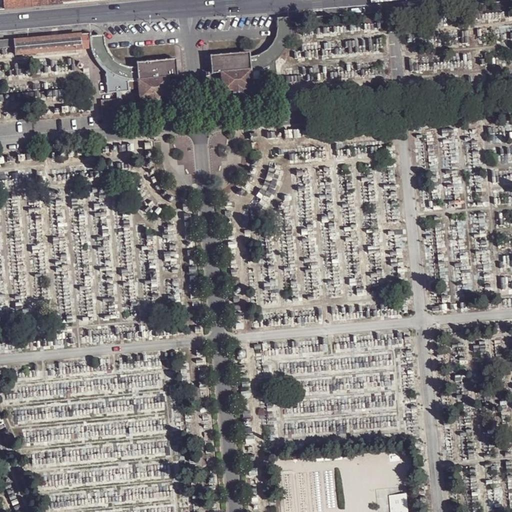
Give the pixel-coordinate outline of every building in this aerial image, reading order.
[(31,0),(4,0),(5,10),(18,9),(32,7),(31,0)] [(209,48),(212,76),(221,67),(251,65),(258,64),(266,63),(272,58),(275,55),(279,50),(284,42),(287,32),(289,22),(300,22),(300,19),(275,20),(275,29),(272,36),(268,42),(262,47),(254,49),(254,46),(209,48)] [(0,48),(15,47),(16,55),(90,49),(89,39),(89,34),(0,40),(0,48)] [(104,47),(103,37),(89,39),(90,49),(92,54),(98,65),(105,72),(114,77),(123,80),(129,81),(137,81),(136,69),(128,69),(121,67),(113,61),(108,55),(104,47)] [(266,63),(258,64),(258,72),(276,69),(275,55),(272,58),(266,63)] [(176,61),(136,65),(136,69),(137,81),(169,79),(178,78),(176,61)] [(252,71),(222,74),(223,92),(234,91),(235,95),(243,95),(243,91),(253,89),(252,71)] [(114,77),(105,72),(106,75),(105,76),(107,95),(116,94),(117,101),(101,102),(104,126),(124,125),(122,100),(121,94),(130,93),(129,81),(123,80),(114,77)] [(169,79),(137,81),(139,102),(149,101),(150,105),(161,103),(160,100),(170,99),(169,79)] [(407,511),(407,493),(388,494),(389,511),(407,511)]
